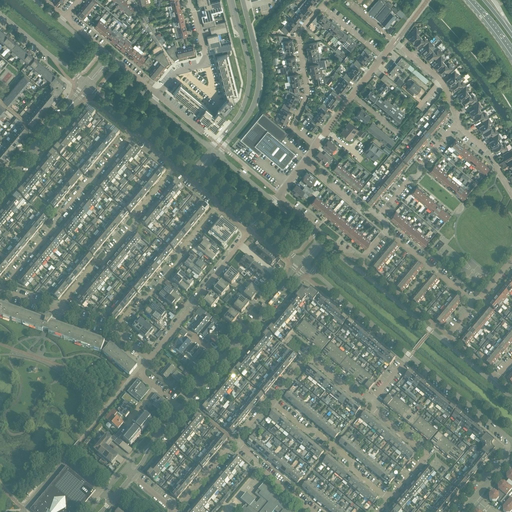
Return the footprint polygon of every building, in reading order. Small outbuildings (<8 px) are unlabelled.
[(120,9),(126,2),(123,0),(120,0),(116,5),(120,9)] [(221,5),(220,0),(210,3),(209,0),(197,0),(199,6),(205,4),(205,6),(204,6),(205,9),(221,5)] [(367,0),(361,7),(367,11),(376,0),(367,0)] [(379,0),(377,0),(368,12),(373,17),(384,4),(379,0)] [(94,7),(87,1),(83,6),(90,11),(94,7)] [(311,10),(308,8),(310,6),(304,1),(302,3),(304,5),(300,9),(307,15),(311,10)] [(125,12),(130,6),(126,2),(120,9),(125,12)] [(170,11),(181,8),(180,3),(171,5),(169,6),(170,11)] [(214,18),(213,13),(223,10),(221,5),(205,9),(206,12),(207,12),(207,14),(202,15),(203,21),(214,18)] [(385,5),(374,17),(379,22),(390,9),(385,5)] [(90,11),(83,6),(80,10),(87,15),(90,11)] [(129,16),(135,9),(130,6),(125,12),(129,16)] [(402,18),(405,14),(400,9),(398,11),(394,7),(392,10),(402,18)] [(174,16),(182,14),(181,8),(170,11),(171,17),(174,16)] [(307,15),(300,9),(297,13),(295,12),(293,14),(298,18),(300,16),(304,19),(307,15)] [(87,15),(80,10),(76,14),(83,20),(87,15)] [(391,11),(381,23),(386,28),(397,15),(391,11)] [(300,24),(296,20),(298,18),(293,14),(291,16),(293,18),(289,22),(296,28),(300,24)] [(318,29),(327,18),(323,15),(317,21),(314,19),(312,21),(318,27),(317,29),(318,29)] [(98,30),(104,23),(106,21),(102,17),(94,26),(98,30)] [(227,26),(226,21),(215,24),(214,18),(203,21),(204,27),(210,26),(211,27),(210,28),(210,31),(227,26)] [(325,29),(331,22),(327,18),(318,29),(318,30),(322,26),(325,29)] [(326,36),(336,24),(332,20),(331,22),(325,29),(329,31),(325,35),(326,36)] [(296,28),(289,22),(286,27),(284,25),(280,30),(285,34),(289,29),(292,33),(296,28)] [(102,33),(108,26),(104,23),(98,30),(102,33)] [(339,29),(341,27),(336,24),(326,36),(327,37),(330,33),(333,36),(339,29)] [(107,37),(112,30),(108,26),(102,33),(107,37)] [(219,40),(218,34),(228,32),(227,26),(210,31),(211,34),(212,33),(213,35),(207,37),(208,43),(219,40)] [(111,40),(118,31),(114,28),(112,30),(107,37),(111,40)] [(413,43),(420,37),(418,34),(420,32),(416,28),(411,32),(413,35),(409,39),(413,43)] [(188,35),(186,29),(175,32),(176,38),(188,35)] [(343,32),(339,29),(333,36),(337,38),(335,40),(333,42),(334,43),(343,32)] [(115,44),(122,35),(118,31),(111,40),(115,44)] [(342,42),(348,36),(343,32),(334,43),(335,44),(338,40),(342,42)] [(2,42),(4,44),(2,47),(4,48),(11,39),(7,35),(2,42)] [(119,47),(127,38),(122,35),(115,44),(119,47)] [(343,50),(352,39),(348,36),(342,42),(345,45),(342,49),(343,50)] [(423,46),(428,42),(424,37),(422,39),(420,37),(413,43),(417,48),(421,44),(423,46)] [(123,51),(129,44),(131,42),(127,38),(119,47),(123,51)] [(293,45),(292,40),(287,40),(287,38),(280,39),(281,42),(283,41),(284,47),(293,45)] [(10,49),(16,42),(11,39),(4,48),(6,49),(8,47),(10,49)] [(350,49),(356,43),(352,39),(343,50),(343,51),(347,47),(350,49)] [(221,45),(220,40),(219,40),(208,43),(210,48),(216,47),(216,49),(215,49),(216,52),(232,48),(231,43),(221,45)] [(12,55),(20,46),(16,42),(10,49),(13,51),(11,53),(12,55)] [(310,48),(306,48),(307,54),(319,52),(317,42),(309,43),(310,48)] [(425,57),(432,50),(430,48),(432,46),(428,42),(423,46),(425,48),(421,52),(425,57)] [(127,54),(133,47),(129,44),(123,51),(127,54)] [(179,59),(175,44),(166,49),(166,50),(169,55),(170,54),(174,61),(178,58),(179,59)] [(184,58),(182,49),(177,50),(175,44),(179,59),(184,58)] [(131,58),(139,49),(135,45),(133,47),(127,54),(131,58)] [(294,51),(293,45),(284,47),(285,53),(283,53),(283,56),(290,55),(289,52),(294,51)] [(18,56),(24,49),(20,46),(12,55),(14,56),(16,54),(18,56)] [(373,57),(369,54),(370,51),(365,47),(363,50),(365,51),(362,56),(369,61),(373,57)] [(21,62),(28,53),(24,49),(18,56),(21,58),(19,60),(21,62)] [(136,61),(143,52),(139,49),(131,58),(136,61)] [(436,59),(440,55),(437,51),(435,53),(432,50),(425,57),(429,61),(434,57),(436,59)] [(140,65),(146,58),(141,54),(143,52),(136,61),(140,65)] [(170,64),(165,57),(166,56),(163,52),(154,57),(166,67),(165,66),(169,64),(170,64)] [(319,52),(307,54),(308,60),(313,59),(314,62),(320,61),(319,52)] [(27,63),(32,57),(32,56),(28,53),(21,62),(22,63),(24,61),(27,63)] [(180,84),(173,92),(214,127),(234,104),(233,103),(235,101),(233,94),(237,93),(227,54),(217,56),(224,82),(227,95),(228,96),(226,98),(227,98),(214,113),(202,103),(180,84)] [(296,62),(295,57),(290,58),(290,55),(283,56),(284,59),(286,58),(287,64),(296,62)] [(437,70),(445,64),(442,61),(444,59),(440,55),(436,59),(438,62),(433,66),(437,70)] [(365,66),(369,61),(362,56),(358,60),(356,59),(355,61),(360,65),(361,63),(365,66)] [(166,67),(154,57),(159,62),(155,66),(162,71),(166,67)] [(33,68),(39,62),(34,58),(27,67),(29,69),(31,66),(33,68)] [(428,80),(401,58),(399,61),(426,83),(428,80)] [(314,65),(309,65),(310,71),(322,69),(326,68),(325,60),(320,61),(314,62),(314,65)] [(358,75),(362,70),(358,67),(360,65),(355,61),(353,63),(355,65),(351,70),(358,75)] [(35,74),(43,65),(39,62),(33,68),(35,70),(34,73),(35,74)] [(297,68),(296,62),(287,64),(288,70),(286,70),(286,73),(293,72),(292,69),(297,68)] [(402,71),(401,70),(404,67),(398,62),(396,64),(394,62),(391,65),(397,71),(400,73),(402,71)] [(448,73),(453,69),(449,64),(447,66),(445,64),(437,70),(441,75),(446,71),(448,73)] [(41,75),(47,69),(43,65),(35,74),(37,75),(39,73),(41,75)] [(390,72),(389,74),(392,77),(397,71),(391,65),(387,69),(390,72)] [(162,71),(155,66),(152,70),(159,76),(162,71)] [(43,81),(51,72),(47,69),(41,75),(44,77),(42,80),(43,81)] [(322,69),(310,71),(311,77),(313,77),(315,85),(325,83),(325,78),(324,73),(322,73),(322,69)] [(159,76),(152,70),(148,74),(155,80),(159,76)] [(355,80),(358,75),(351,70),(348,74),(346,73),(344,75),(349,79),(351,77),(355,80)] [(450,86),(458,80),(456,77),(458,76),(455,71),(449,75),(451,77),(446,81),(450,86)] [(49,82),(55,75),(51,72),(43,81),(45,82),(47,80),(49,82)] [(299,80),(298,74),(293,75),(293,72),(286,73),(287,76),(289,75),(290,81),(299,80)] [(29,83),(31,81),(24,75),(21,79),(29,87),(31,85),(29,83)] [(57,96),(66,85),(55,75),(49,82),(53,85),(53,86),(54,86),(50,90),(57,96)] [(348,89),(351,84),(347,81),(349,79),(344,75),(342,77),(344,79),(341,83),(348,89)] [(384,82),(377,91),(381,93),(380,94),(383,96),(384,95),(391,87),(389,86),(391,84),(395,87),(397,84),(394,82),(389,77),(385,82),(384,82)] [(400,86),(404,81),(399,78),(395,82),(400,86)] [(29,87),(21,79),(17,83),(24,89),(26,87),(28,88),(29,87)] [(300,85),(299,80),(290,81),(291,87),(289,87),(289,90),(298,91),(297,86),(300,85)] [(460,89),(466,85),(462,81),(460,82),(458,80),(450,86),(454,91),(459,87),(460,89)] [(416,93),(421,88),(414,82),(409,87),(408,86),(406,90),(412,95),(415,92),(416,93)] [(24,89),(17,83),(14,88),(23,95),(24,93),(22,91),(24,89)] [(348,89),(341,83),(337,88),(335,86),(333,89),(340,94),(341,91),(344,93),(348,89)] [(461,100),(469,94),(467,92),(469,90),(466,85),(460,89),(462,92),(457,96),(461,100)] [(23,95),(14,88),(10,92),(17,97),(19,95),(21,97),(23,95)] [(57,96),(50,90),(48,93),(46,91),(45,92),(54,100),(57,96)] [(299,97),(296,96),(298,91),(289,90),(288,93),(290,94),(288,98),(297,102),(299,97)] [(336,104),(340,99),(336,96),(337,94),(332,90),(327,97),(336,104)] [(405,115),(385,99),(383,101),(370,90),(364,97),(365,98),(365,99),(367,100),(368,100),(397,124),(405,115)] [(17,97),(10,92),(7,96),(16,103),(17,102),(15,100),(17,97)] [(54,100),(45,92),(43,94),(45,96),(43,98),(50,104),(54,100)] [(471,104),(477,100),(473,95),(471,97),(469,94),(461,100),(465,105),(470,101),(471,104)] [(16,103),(7,96),(3,100),(10,106),(12,103),(14,105),(16,103)] [(336,104),(327,97),(323,101),(323,102),(322,104),(327,108),(328,109),(329,106),(332,109),(336,104)] [(50,104),(43,98),(41,101),(39,99),(38,101),(47,108),(50,104)] [(289,106),(294,108),(297,102),(288,98),(286,104),(283,103),(282,106),(288,109),(289,106)] [(43,112),(47,108),(38,101),(36,102),(39,104),(37,107),(43,112)] [(472,117),(481,112),(479,109),(482,107),(478,102),(473,106),(475,108),(469,112),(472,117)] [(325,118),(329,113),(325,110),(327,108),(322,104),(320,106),(322,108),(318,112),(325,118)] [(282,106),(281,109),(280,108),(278,113),(289,118),(291,113),(287,111),(288,109),(282,106)] [(40,116),(43,112),(37,107),(34,109),(32,107),(31,109),(40,116)] [(450,112),(443,107),(439,111),(446,117),(450,112)] [(92,118),(95,113),(89,108),(85,112),(92,118)] [(36,121),(40,116),(31,109),(29,111),(32,113),(30,115),(36,121)] [(370,117),(361,109),(359,111),(358,111),(357,113),(357,114),(356,115),(365,123),(370,117)] [(446,117),(439,111),(436,115),(443,121),(446,117)] [(92,118),(85,112),(82,116),(88,122),(92,118)] [(322,122),(325,118),(318,112),(315,117),(313,115),(311,118),(316,122),(317,123),(319,120),(322,122)] [(483,121),(488,118),(485,113),(483,114),(481,112),(472,117),(476,122),(481,119),(483,121)] [(256,121),(241,139),(258,154),(262,151),(283,168),(287,163),(292,157),(293,157),(295,153),(282,142),(288,134),(287,133),(263,113),(256,121)] [(287,124),(289,118),(278,113),(276,119),(275,122),(281,125),(282,122),(287,124)] [(33,125),(36,121),(30,115),(28,117),(25,116),(24,117),(33,125)] [(443,121),(436,115),(433,119),(439,125),(443,121)] [(88,122),(82,116),(78,120),(85,126),(88,122)] [(315,132),(318,127),(314,124),(316,122),(311,118),(308,116),(306,119),(307,120),(304,125),(307,127),(308,126),(315,132)] [(482,132),(491,127),(489,124),(491,123),(488,118),(483,121),(484,124),(479,127),(482,132)] [(439,125),(433,119),(429,123),(436,129),(439,125)] [(85,126),(78,120),(75,125),(81,130),(85,126)] [(359,131),(349,122),(344,128),(341,133),(343,134),(342,134),(343,135),(344,135),(350,140),(357,132),(363,137),(367,132),(361,128),(359,131)] [(371,133),(376,127),(372,123),(367,129),(371,133)] [(436,129),(429,123),(426,128),(432,133),(436,129)] [(29,129),(22,124),(20,126),(18,124),(17,126),(25,133),(29,129)] [(81,130),(75,125),(71,129),(78,134),(81,130)] [(25,133),(17,126),(15,128),(17,130),(15,132),(22,138),(25,133)] [(119,134),(113,128),(111,126),(107,131),(109,132),(116,138),(119,134)] [(376,136),(381,130),(376,127),(371,133),(376,136)] [(498,133),(495,128),(493,130),(491,127),(482,132),(485,137),(491,134),(492,137),(498,133)] [(432,133),(426,128),(422,132),(429,138),(432,133)] [(78,134),(71,129),(68,133),(74,138),(78,134)] [(380,140),(386,134),(381,130),(376,136),(380,140)] [(22,138),(15,132),(13,134),(11,133),(10,134),(19,142),(22,138)] [(112,142),(116,138),(109,132),(106,136),(112,142)] [(429,138),(422,132),(419,136),(425,142),(429,138)] [(74,138),(68,133),(64,137),(71,143),(74,138)] [(492,148),(501,142),(499,139),(501,138),(498,133),(492,137),(494,139),(489,143),(492,148)] [(19,142),(10,134),(8,136),(10,138),(8,140),(15,146),(19,142)] [(385,144),(390,138),(386,134),(380,140),(385,144)] [(112,142),(106,136),(102,141),(109,146),(112,142)] [(425,142),(419,136),(415,140),(422,146),(425,142)] [(71,143),(64,137),(61,141),(67,147),(71,143)] [(390,148),(395,142),(390,138),(385,144),(390,148)] [(454,150),(460,143),(455,139),(450,146),(454,150)] [(12,150),(15,146),(8,140),(6,143),(4,141),(3,143),(12,150)] [(332,153),(336,147),(328,140),(323,145),(325,147),(323,149),(329,154),(330,151),(332,153)] [(422,146),(415,140),(412,144),(418,150),(422,146)] [(67,147),(61,141),(57,145),(64,151),(67,147)] [(109,146),(102,141),(99,145),(105,150),(109,146)] [(508,148),(505,144),(502,145),(501,142),(492,148),(495,153),(501,149),(502,152),(508,148)] [(0,145),(0,147),(8,154),(12,150),(3,143),(0,145)] [(373,143),(365,152),(366,153),(369,156),(369,155),(371,157),(373,155),(376,158),(382,150),(373,143)] [(458,153),(464,147),(460,143),(454,150),(458,153)] [(138,150),(132,144),(128,148),(137,156),(141,151),(139,149),(138,150)] [(418,150),(412,144),(408,148),(415,154),(418,150)] [(66,153),(64,151),(57,145),(54,150),(62,157),(66,153)] [(102,155),(105,150),(99,145),(95,149),(102,155)] [(8,154),(0,147),(0,154),(5,158),(8,154)] [(462,157),(468,150),(464,147),(458,153),(462,157)] [(137,156),(128,148),(125,152),(134,160),(137,156)] [(415,154),(408,148),(405,153),(412,158),(415,154)] [(98,159),(102,155),(95,149),(92,153),(98,159)] [(511,158),(511,150),(511,149),(502,154),(505,158),(505,159),(503,161),(505,163),(511,158)] [(466,160),(472,154),(468,150),(462,157),(466,160)] [(59,157),(52,151),(49,155),(56,161),(59,157)] [(333,159),(325,152),(323,155),(319,151),(315,156),(317,158),(316,158),(321,162),(322,162),(323,163),(326,160),(329,163),(333,159)] [(134,160),(125,152),(121,157),(128,162),(132,158),(134,160)] [(98,159),(92,153),(88,157),(95,163),(98,159)] [(412,158),(405,153),(401,157),(408,163),(412,158)] [(471,164),(476,157),(472,154),(466,160),(471,164)] [(56,161),(49,155),(45,160),(52,165),(54,167),(57,162),(56,161)] [(91,167),(95,163),(88,157),(85,161),(91,167)] [(128,162),(121,157),(118,161),(125,166),(128,162)] [(475,167),(480,160),(476,157),(471,164),(475,167)] [(407,164),(400,158),(396,162),(403,168),(407,164)] [(52,165),(45,160),(42,164),(49,169),(52,165)] [(479,171),(485,164),(480,160),(475,167),(479,171)] [(88,171),(91,167),(85,161),(81,165),(88,171)] [(125,166),(118,161),(115,165),(121,170),(125,166)] [(403,168),(396,162),(393,166),(400,172),(403,168)] [(337,174),(342,167),(338,163),(332,170),(337,174)] [(49,169),(42,164),(38,168),(45,173),(49,169)] [(433,175),(439,168),(435,164),(429,171),(433,175)] [(483,174),(489,168),(485,164),(479,171),(483,174)] [(84,175),(88,171),(81,165),(78,170),(84,175)] [(121,170),(115,165),(111,169),(118,175),(121,170)] [(165,172),(159,166),(155,171),(162,176),(165,172)] [(400,172),(393,166),(390,171),(397,176),(400,172)] [(341,177),(346,170),(342,167),(337,174),(341,177)] [(45,173),(38,168),(35,172),(42,178),(45,173)] [(438,178),(443,171),(439,168),(433,175),(438,178)] [(118,175),(111,169),(108,173),(114,179),(118,175)] [(82,176),(76,170),(72,175),(79,180),(82,176)] [(345,180),(351,174),(346,170),(341,177),(345,180)] [(162,176),(155,171),(151,175),(158,180),(162,176)] [(393,181),(397,176),(390,171),(386,175),(393,181)] [(442,182),(447,175),(443,171),(438,178),(442,182)] [(42,178),(35,172),(31,176),(38,182),(42,178)] [(312,184),(317,179),(309,172),(308,173),(307,172),(303,176),(305,178),(300,183),(305,187),(311,192),(313,193),(315,191),(309,186),(312,184)] [(114,179),(108,173),(104,177),(111,183),(114,179)] [(349,184),(355,177),(351,174),(345,180),(349,184)] [(79,180),(72,175),(68,179),(75,184),(79,180)] [(158,180),(151,175),(148,179),(155,185),(158,180)] [(393,181),(386,175),(383,179),(389,185),(393,181)] [(446,185),(452,178),(447,175),(442,182),(446,185)] [(38,182),(31,176),(28,180),(35,186),(38,182)] [(111,183),(104,177),(101,182),(107,187),(111,183)] [(353,187),(359,181),(355,177),(349,184),(353,187)] [(450,188),(456,182),(452,178),(446,185),(450,188)] [(72,189),(75,184),(68,179),(65,183),(72,189)] [(155,185),(148,179),(145,183),(151,189),(155,185)] [(389,185),(383,179),(379,183),(386,189),(389,185)] [(35,186),(28,180),(25,185),(31,190),(35,186)] [(72,189),(65,183),(63,181),(60,186),(68,193),(72,189)] [(183,187),(176,181),(173,185),(179,191),(183,187)] [(358,191),(363,184),(359,181),(353,187),(358,191)] [(107,187),(101,182),(97,186),(104,192),(107,187)] [(454,192),(460,185),(456,182),(450,188),(454,192)] [(151,189),(145,183),(141,187),(148,193),(151,189)] [(386,189),(379,183),(376,187),(383,193),(386,189)] [(31,190),(25,185),(21,189),(28,194),(31,190)] [(176,195),(179,191),(173,185),(169,190),(176,195)] [(307,197),(311,192),(305,187),(302,190),(296,185),(291,191),(299,197),(302,194),(307,197)] [(458,195),(464,189),(460,185),(454,192),(458,195)] [(68,193),(60,186),(62,187),(58,191),(65,197),(68,193)] [(144,197),(148,193),(141,187),(138,191),(144,197)] [(383,193),(376,187),(372,191),(379,197),(383,193)] [(415,197),(420,190),(416,187),(410,193),(415,197)] [(103,194),(97,188),(93,192),(100,198),(103,194)] [(28,194),(21,189),(17,193),(24,199),(28,194)] [(463,199),(468,192),(464,189),(458,195),(463,199)] [(172,199),(176,195),(169,190),(166,194),(172,199)] [(419,200),(425,194),(420,190),(415,197),(419,200)] [(65,197),(58,191),(55,195),(61,201),(65,197)] [(144,197),(138,191),(134,196),(141,201),(144,197)] [(379,197),(372,191),(369,195),(376,201),(379,197)] [(100,198),(93,192),(90,197),(96,202),(100,198)] [(23,200),(16,194),(13,199),(19,204),(23,200)] [(61,201),(55,195),(53,194),(49,198),(51,200),(58,205),(61,201)] [(172,199),(166,194),(162,198),(169,203),(172,199)] [(423,204),(429,197),(425,194),(419,200),(423,204)] [(376,201),(369,195),(365,200),(372,206),(376,201)] [(141,201),(134,196),(131,200),(137,205),(141,201)] [(315,206),(321,199),(316,196),(311,203),(315,206)] [(96,202),(90,197),(86,201),(93,206),(96,202)] [(427,207),(433,201),(429,197),(423,204),(427,207)] [(169,203),(162,198),(159,202),(165,208),(169,203)] [(19,204),(13,199),(9,203),(16,208),(19,204)] [(319,210),(325,203),(321,199),(315,206),(319,210)] [(58,205),(51,200),(47,204),(54,210),(58,205)] [(137,205),(131,200),(127,204),(134,209),(137,205)] [(209,208),(202,203),(203,202),(200,200),(196,205),(198,207),(205,213),(209,208)] [(89,210),(93,206),(86,201),(83,205),(89,210)] [(431,211),(437,204),(433,201),(427,207),(431,211)] [(162,212),(165,208),(159,202),(155,206),(162,212)] [(16,208),(9,203),(6,207),(12,213),(16,208)] [(323,213),(329,206),(325,203),(319,210),(323,213)] [(134,209),(127,204),(124,208),(130,214),(134,209)] [(435,214),(441,207),(437,204),(431,211),(435,214)] [(86,215),(89,210),(83,205),(79,209),(86,215)] [(162,212),(155,206),(152,210),(159,216),(162,212)] [(327,217),(333,210),(329,206),(323,213),(327,217)] [(12,213),(6,207),(2,211),(9,217),(12,213)] [(205,213),(198,207),(195,211),(202,217),(205,213)] [(440,218),(445,211),(441,207),(435,214),(440,218)] [(86,215),(79,209),(76,213),(83,219),(86,215)] [(125,219),(128,214),(121,209),(118,213),(125,219)] [(155,220),(159,216),(152,210),(148,214),(155,220)] [(331,220),(337,213),(333,210),(327,217),(331,220)] [(9,217),(2,211),(0,213),(0,216),(6,221),(9,217)] [(198,221),(202,217),(195,211),(191,215),(198,221)] [(394,222),(400,215),(396,211),(390,218),(394,222)] [(444,221),(450,215),(445,211),(440,218),(444,221)] [(83,219),(76,213),(72,217),(79,223),(83,219)] [(125,219),(118,213),(114,217),(121,223),(125,219)] [(336,223),(341,217),(337,213),(331,220),(336,223)] [(43,224),(47,220),(40,214),(37,219),(43,224)] [(152,224),(155,220),(148,214),(145,219),(152,224)] [(195,225),(198,221),(191,215),(188,219),(195,225)] [(398,225),(404,218),(400,215),(394,222),(398,225)] [(43,224),(37,219),(35,217),(31,221),(33,223),(40,229),(43,224)] [(81,225),(79,223),(72,217),(69,221),(78,229),(81,225)] [(121,223),(114,217),(111,221),(118,227),(121,223)] [(340,227),(345,220),(341,217),(336,223),(340,227)] [(402,229),(408,222),(404,218),(398,225),(402,229)] [(148,229),(152,224),(145,219),(141,223),(148,229)] [(191,229),(195,225),(188,219),(185,223),(191,229)] [(210,233),(208,235),(210,237),(211,237),(222,246),(221,247),(224,249),(226,246),(225,245),(235,234),(235,235),(237,232),(235,230),(234,231),(223,222),(224,221),(221,219),(219,221),(220,222),(211,233),(210,233)] [(344,231),(350,224),(345,220),(340,227),(344,231)] [(78,229),(69,221),(65,226),(72,231),(74,233),(78,229)] [(118,227),(111,221),(107,226),(114,231),(118,227)] [(407,232),(412,225),(408,222),(402,229),(407,232)] [(40,229),(33,223),(30,227),(37,233),(40,229)] [(188,233),(191,229),(185,223),(181,228),(188,233)] [(348,234),(354,227),(350,224),(344,231),(348,234)] [(411,235),(416,229),(412,225),(407,232),(411,235)] [(72,231),(65,226),(62,230),(68,236),(72,231)] [(114,231),(107,226),(104,230),(111,235),(114,231)] [(33,237),(37,233),(30,227),(26,231),(33,237)] [(352,237),(358,231),(354,227),(348,234),(352,237)] [(184,238),(188,233),(181,228),(177,232),(184,238)] [(415,239),(421,232),(416,229),(411,235),(415,239)] [(111,235),(104,230),(101,234),(107,239),(111,235)] [(33,237),(26,231),(23,235),(30,241),(33,237)] [(66,236),(60,231),(56,235),(63,241),(66,236)] [(356,241),(362,234),(358,231),(352,237),(356,241)] [(181,242),(184,238),(177,232),(174,236),(181,242)] [(419,242),(425,236),(421,232),(415,239),(419,242)] [(141,239),(134,233),(131,238),(137,243),(141,239)] [(107,239),(101,234),(97,238),(104,244),(107,239)] [(361,244),(366,238),(362,234),(356,241),(361,244)] [(30,241),(23,235),(19,240),(26,245),(30,241)] [(63,241),(56,235),(53,239),(59,245),(63,241)] [(177,246),(181,242),(174,236),(171,240),(177,246)] [(423,246),(429,239),(425,236),(419,242),(423,246)] [(100,248),(104,244),(97,238),(94,242),(100,248)] [(137,243),(131,238),(127,242),(134,247),(137,243)] [(365,248),(371,241),(366,238),(361,244),(365,248)] [(59,245),(53,239),(49,243),(56,249),(59,245)] [(23,249),(26,245),(19,240),(16,244),(23,249)] [(174,250),(177,246),(171,240),(167,244),(174,250)] [(212,247),(204,241),(201,245),(208,251),(212,247)] [(97,252),(100,248),(94,242),(90,246),(97,252)] [(134,247),(127,242),(124,246),(130,252),(134,247)] [(399,248),(392,242),(389,246),(395,252),(399,248)] [(56,249),(49,243),(46,247),(52,253),(56,249)] [(19,254),(23,249),(16,244),(12,248),(19,254)] [(173,251),(164,244),(160,249),(169,256),(173,251)] [(208,251),(201,245),(197,250),(203,254),(200,258),(202,259),(204,256),(205,256),(208,251)] [(97,252),(90,246),(87,251),(93,256),(97,252)] [(130,252),(124,246),(120,250),(127,256),(130,252)] [(253,252),(262,259),(268,251),(265,249),(264,251),(258,246),(253,251),(253,252)] [(395,252),(389,246),(385,250),(392,256),(395,252)] [(52,253),(46,247),(42,252),(49,257),(52,253)] [(219,253),(212,247),(208,251),(215,257),(219,253)] [(16,258),(19,254),(12,248),(9,252),(16,258)] [(169,256),(160,249),(157,253),(165,260),(169,256)] [(123,260),(127,256),(120,250),(117,254),(123,260)] [(392,256),(385,250),(382,255),(388,260),(392,256)] [(212,262),(215,257),(208,251),(205,256),(212,262)] [(271,254),(268,251),(262,259),(270,266),(271,266),(276,260),(275,260),(270,255),(271,254)] [(12,262),(16,258),(9,252),(5,256),(12,262)] [(45,261),(49,257),(42,252),(39,256),(45,261)] [(93,258),(86,253),(83,257),(89,263),(93,258)] [(165,260),(157,253),(153,257),(162,264),(165,260)] [(123,260),(117,254),(113,258),(120,264),(123,260)] [(248,270),(254,262),(246,255),(240,263),(248,270)] [(388,260),(382,255),(378,259),(385,264),(388,260)] [(12,262),(5,256),(2,260),(9,266),(12,262)] [(45,261),(39,256),(35,260),(42,266),(45,261)] [(202,259),(200,258),(197,261),(192,256),(188,261),(195,267),(202,259)] [(86,267),(89,263),(83,257),(79,261),(86,267)] [(159,268),(162,264),(153,257),(149,261),(159,268)] [(116,268),(120,264),(113,258),(110,263),(116,268)] [(206,268),(201,264),(203,260),(202,259),(195,267),(203,273),(206,268)] [(385,264),(378,259),(375,263),(382,269),(385,264)] [(0,265),(5,270),(9,266),(2,260),(0,262),(0,265)] [(42,266),(35,260),(32,264),(38,270),(42,266)] [(83,271),(86,267),(79,261),(76,265),(83,271)] [(159,268),(149,261),(146,265),(148,267),(155,272),(159,268)] [(195,267),(188,261),(184,265),(192,271),(195,267)] [(254,275),(260,267),(254,262),(248,270),(254,275)] [(423,268),(416,262),(413,266),(419,272),(423,268)] [(113,273),(116,268),(110,263),(106,267),(113,273)] [(382,269),(375,263),(371,267),(378,273),(382,269)] [(35,274),(38,270),(32,264),(28,268),(35,274)] [(79,275),(83,271),(76,265),(72,270),(79,275)] [(419,272),(413,266),(409,270),(416,276),(419,272)] [(155,272),(148,267),(145,271),(152,277),(155,272)] [(203,273),(195,267),(192,271),(199,277),(203,273)] [(260,280),(266,272),(260,267),(254,275),(260,280)] [(31,278),(35,274),(28,268),(25,273),(31,278)] [(111,273),(104,268),(100,272),(107,278),(111,273)] [(239,276),(231,269),(229,271),(230,272),(228,274),(235,280),(236,280),(238,278),(237,277),(239,276)] [(76,279),(79,275),(72,270),(69,274),(76,279)] [(416,276),(409,270),(406,275),(412,280),(416,276)] [(152,277),(145,271),(141,275),(148,281),(152,277)] [(104,282),(107,278),(100,272),(97,276),(104,282)] [(186,278),(179,272),(175,276),(183,282),(186,278)] [(273,277),(266,272),(260,280),(266,285),(273,277)] [(28,282),(31,278),(25,273),(21,277),(28,282)] [(72,284),(76,279),(69,274),(65,278),(72,284)] [(235,280),(228,274),(226,277),(226,276),(224,278),(231,285),(233,283),(235,281),(235,280)] [(145,285),(148,281),(141,275),(138,279),(145,285)] [(412,280),(406,275),(402,279),(409,284),(412,280)] [(435,285),(439,281),(432,275),(428,279),(435,285)] [(100,286),(104,282),(97,276),(93,280),(100,286)] [(183,282),(175,276),(172,280),(179,286),(183,282)] [(24,287),(28,282),(21,277),(18,281),(24,287)] [(69,288),(72,284),(65,278),(62,282),(69,288)] [(193,284),(191,282),(186,278),(183,282),(190,288),(193,284)] [(141,289),(145,285),(138,279),(134,283),(141,289)] [(409,284),(402,279),(399,283),(405,288),(409,284)] [(432,289),(435,285),(428,279),(425,283),(432,289)] [(100,286),(93,280),(90,284),(97,290),(100,286)] [(229,288),(221,281),(219,283),(220,284),(218,286),(225,292),(226,292),(228,290),(227,290),(229,288)] [(65,292),(69,288),(62,282),(58,286),(65,292)] [(190,288),(183,282),(179,286),(186,292),(190,288)] [(141,289),(134,283),(131,288),(138,293),(141,289)] [(405,288),(399,283),(395,287),(402,293),(405,288)] [(428,293),(432,289),(425,283),(421,288),(428,293)] [(93,294),(97,290),(90,284),(86,289),(93,294)] [(511,291),(511,289),(506,285),(503,289),(509,295),(511,291)] [(62,296),(65,292),(58,286),(55,290),(62,296)] [(225,292),(218,286),(216,289),(215,288),(214,290),(221,297),(223,295),(225,293),(225,292)] [(259,292),(251,286),(250,288),(249,287),(248,290),(247,290),(254,296),(256,294),(257,294),(259,292)] [(170,297),(176,290),(174,289),(172,292),(166,287),(162,291),(170,297)] [(318,295),(314,291),(310,288),(308,291),(305,291),(302,289),(295,297),(302,303),(306,298),(308,298),(312,302),(318,295)] [(425,297),(428,293),(421,288),(418,292),(425,297)] [(90,298),(93,294),(86,289),(83,293),(90,298)] [(133,299),(136,295),(130,289),(126,293),(133,299)] [(509,295),(503,289),(499,293),(506,299),(509,295)] [(58,300),(62,296),(55,290),(51,295),(58,300)] [(181,299),(175,294),(177,291),(176,290),(170,297),(177,303),(181,299)] [(254,296),(247,290),(247,291),(245,293),(244,295),(251,301),(253,299),(252,299),(254,296)] [(170,297),(162,291),(159,296),(166,302),(170,297)] [(421,302),(425,297),(418,292),(414,296),(421,302)] [(90,298),(83,293),(80,297),(86,302),(90,298)] [(129,303),(133,299),(126,293),(123,298),(129,303)] [(219,300),(211,293),(209,295),(210,296),(208,299),(215,304),(216,304),(218,302),(217,302),(219,300)] [(506,299),(499,293),(496,298),(502,303),(506,299)] [(317,305),(322,298),(318,295),(312,302),(317,305)] [(462,301),(456,295),(452,299),(459,305),(462,301)] [(417,306),(421,302),(414,296),(411,300),(417,306)] [(86,302),(80,297),(76,301),(83,307),(86,302)] [(177,303),(170,297),(166,302),(173,308),(177,303)] [(299,307),(302,303),(295,297),(292,301),(299,307)] [(129,303),(123,298),(119,302),(126,307),(129,303)] [(249,304),(241,298),(240,300),(239,299),(237,302),(238,302),(237,303),(244,308),(246,306),(247,307),(249,304)] [(321,309),(327,302),(322,298),(317,305),(321,309)] [(502,303),(496,298),(492,302),(499,307),(502,303)] [(215,304),(208,299),(206,301),(205,300),(204,302),(211,309),(213,307),(215,305),(215,304)] [(455,309),(459,305),(452,299),(448,304),(455,309)] [(295,311),(299,307),(292,301),(288,305),(295,311)] [(126,307),(119,302),(116,306),(122,312),(126,307)] [(325,312),(331,305),(327,302),(321,309),(325,312)] [(499,307),(492,302),(489,306),(495,312),(499,307)] [(244,308),(237,303),(236,303),(235,305),(234,307),(241,313),(243,311),(242,311),(244,308)] [(159,310),(152,304),(148,308),(156,314),(159,310)] [(455,309),(448,304),(445,307),(452,313),(455,309)] [(104,343),(52,324),(50,323),(52,322),(51,321),(51,320),(51,319),(47,317),(46,320),(46,322),(0,305),(0,316),(7,319),(8,318),(13,320),(12,321),(20,324),(21,322),(26,324),(25,326),(42,332),(43,330),(45,330),(45,329),(49,332),(48,334),(62,339),(62,337),(65,338),(64,340),(72,343),(73,341),(78,343),(77,344),(85,347),(86,346),(91,347),(90,349),(101,353),(104,343)] [(295,311),(288,305),(285,309),(292,315),(295,311)] [(329,316),(335,309),(331,305),(325,312),(329,316)] [(122,312),(116,306),(112,310),(119,316),(122,312)] [(452,313),(445,307),(441,312),(448,318),(452,313)] [(494,313),(488,307),(484,312),(491,318),(494,313)] [(156,314),(148,308),(145,312),(152,318),(156,314)] [(292,315),(285,309),(281,314),(288,319),(292,315)] [(333,319),(339,312),(335,309),(329,316),(333,319)] [(119,316),(112,310),(109,314),(115,320),(119,316)] [(167,316),(159,310),(156,314),(163,320),(167,316)] [(239,317),(231,310),(230,312),(229,312),(227,314),(228,314),(227,315),(234,320),(236,318),(237,319),(239,317)] [(337,322),(343,316),(339,312),(333,319),(337,322)] [(448,318),(441,312),(438,316),(445,322),(448,318)] [(491,318),(484,312),(480,316),(487,322),(491,318)] [(163,320),(156,314),(152,318),(159,324),(163,320)] [(288,319),(281,314),(278,318),(285,323),(288,319)] [(234,320),(227,315),(226,315),(225,317),(224,319),(231,325),(233,323),(232,323),(234,320)] [(342,326),(347,319),(343,316),(337,322),(342,326)] [(445,322),(438,316),(435,320),(441,326),(445,322)] [(487,322),(480,316),(477,320),(484,326),(487,322)] [(210,321),(205,317),(194,329),(199,334),(210,321)] [(285,323),(278,318),(274,322),(281,328),(285,323)] [(146,325),(149,322),(147,320),(145,322),(146,322),(145,324),(139,319),(136,323),(143,329),(147,325),(146,325)] [(300,333),(308,324),(304,320),(296,330),(300,333)] [(484,326),(477,320),(473,324),(480,330),(484,326)] [(347,331),(353,324),(349,321),(342,329),(346,333),(347,331)] [(217,326),(212,322),(201,335),(206,339),(217,326)] [(222,330),(224,328),(220,324),(217,322),(215,324),(218,326),(217,328),(219,329),(215,334),(217,336),(219,334),(221,331),(222,330)] [(281,328),(274,322),(271,326),(278,332),(281,328)] [(143,329),(136,323),(132,328),(139,334),(143,329)] [(304,337),(312,327),(308,324),(300,333),(304,337)] [(351,336),(352,335),(357,328),(353,324),(347,331),(349,333),(349,335),(351,336)] [(480,330),(473,324),(470,328),(477,334),(480,330)] [(154,331),(147,325),(143,329),(150,335),(154,331)] [(278,332),(271,326),(267,330),(274,336),(278,332)] [(308,340),(317,331),(312,327),(304,337),(308,340)] [(219,334),(225,339),(227,337),(227,336),(230,333),(224,328),(219,334)] [(356,338),(362,331),(357,328),(352,335),(356,338)] [(477,334),(470,328),(467,333),(473,338),(477,334)] [(150,335),(143,329),(139,334),(146,340),(150,335)] [(313,344),(321,334),(317,331),(308,340),(313,344)] [(360,341),(366,335),(362,331),(356,338),(360,341)] [(273,338),(266,332),(263,336),(269,342),(273,338)] [(473,338),(467,333),(463,337),(470,342),(473,338)] [(317,347),(325,338),(321,334),(313,344),(317,347)] [(364,345),(370,338),(366,335),(360,341),(364,345)] [(269,342),(263,336),(259,340),(266,346),(269,342)] [(470,342),(463,337),(459,341),(466,347),(470,342)] [(508,346),(511,342),(505,337),(501,341),(508,346)] [(321,351),(329,341),(325,338),(317,347),(321,351)] [(368,348),(374,342),(370,338),(364,345),(368,348)] [(193,344),(188,340),(177,353),(182,357),(193,344)] [(263,350),(266,346),(259,340),(256,344),(263,350)] [(505,351),(508,346),(501,341),(498,345),(505,351)] [(327,356),(335,346),(331,342),(322,352),(327,356)] [(372,352),(378,345),(374,342),(368,348),(366,351),(370,354),(372,352)] [(137,366),(110,344),(102,353),(111,360),(112,359),(116,363),(115,364),(122,369),(123,368),(127,371),(126,373),(129,376),(137,366)] [(263,350),(256,344),(252,349),(259,354),(263,350)] [(376,355),(382,348),(378,345),(372,352),(376,355)] [(501,355),(505,351),(498,345),(495,349),(501,355)] [(199,350),(194,346),(184,358),(189,363),(199,350)] [(331,359),(339,349),(335,346),(327,356),(331,359)] [(381,359),(386,352),(382,348),(376,355),(381,359)] [(259,354),(252,349),(249,353),(256,358),(259,354)] [(335,363),(343,353),(339,349),(331,359),(335,363)] [(498,359),(501,355),(495,349),(491,353),(498,359)] [(206,355),(201,351),(190,364),(195,368),(206,355)] [(292,361),(296,357),(289,351),(286,356),(292,361)] [(383,365),(385,362),(391,355),(386,352),(381,359),(379,361),(383,365)] [(256,358),(249,353),(245,357),(252,363),(256,358)] [(339,366),(347,356),(343,353),(335,363),(339,366)] [(494,363),(498,359),(491,353),(488,357),(494,363)] [(389,366),(395,359),(391,355),(385,362),(389,366)] [(289,365),(292,361),(286,356),(282,359),(281,358),(289,365)] [(343,369),(351,360),(347,356),(339,366),(343,369)] [(252,363),(245,357),(242,361),(249,367),(252,363)] [(491,367),(494,363),(488,357),(484,362),(491,367)] [(285,370),(289,365),(281,358),(277,363),(285,370)] [(348,373),(356,363),(351,360),(343,369),(348,373)] [(245,371),(249,367),(242,361),(238,365),(245,371)] [(282,374),(285,370),(277,363),(278,364),(275,368),(282,374)] [(352,376),(360,367),(356,363),(348,373),(352,376)] [(172,372),(174,369),(168,364),(160,374),(166,379),(170,374),(173,376),(172,377),(179,383),(184,377),(176,371),(174,374),(172,372)] [(245,371),(238,365),(235,369),(242,375),(245,371)] [(309,377),(315,370),(310,366),(305,373),(309,377)] [(356,380),(364,370),(360,367),(352,376),(356,380)] [(282,374),(275,368),(272,372),(279,378),(282,374)] [(313,380),(319,373),(315,370),(309,377),(313,380)] [(360,383),(368,374),(364,370),(356,380),(360,383)] [(240,377),(234,371),(230,375),(237,381),(240,377)] [(408,381),(413,375),(409,371),(403,378),(408,381)] [(275,382),(279,378),(272,372),(268,376),(275,382)] [(317,384),(323,377),(319,373),(313,380),(317,384)] [(364,387),(370,380),(373,377),(368,374),(360,383),(364,387)] [(237,381),(230,375),(226,379),(233,385),(237,381)] [(412,385),(418,378),(413,375),(408,381),(412,385)] [(272,386),(275,382),(268,376),(265,380),(272,386)] [(321,387),(327,380),(323,377),(317,384),(321,387)] [(416,388),(422,381),(418,378),(412,385),(416,388)] [(233,385),(226,379),(223,384),(230,389),(233,385)] [(145,394),(146,392),(147,392),(148,392),(146,390),(146,389),(144,387),(144,388),(142,386),(142,385),(140,384),(141,383),(137,380),(127,393),(139,403),(142,399),(143,397),(145,394),(145,395),(145,394)] [(268,390),(272,386),(265,380),(262,384),(268,390)] [(326,391),(331,384),(327,380),(321,387),(326,391)] [(369,391),(374,384),(370,380),(364,387),(369,391)] [(420,392),(426,385),(422,381),(416,388),(420,392)] [(230,389),(223,384),(220,388),(226,393),(230,389)] [(265,395),(268,390),(262,384),(258,389),(265,395)] [(330,394),(335,387),(331,384),(326,391),(330,394)] [(424,395),(430,388),(426,385),(420,392),(424,395)] [(334,398),(340,391),(335,387),(330,394),(334,398)] [(226,393),(220,388),(216,392),(223,398),(226,393)] [(428,399),(434,392),(430,388),(424,395),(428,399)] [(263,396),(257,390),(253,395),(260,400),(263,396)] [(288,401),(294,395),(290,391),(284,398),(288,401)] [(338,401),(344,394),(340,391),(334,398),(338,401)] [(219,402),(223,398),(216,392),(213,396),(219,402)] [(433,402),(438,395),(434,392),(428,399),(433,402)] [(133,409),(137,404),(126,394),(122,399),(125,402),(118,411),(123,415),(123,416),(125,418),(131,412),(130,411),(132,408),(133,409)] [(158,411),(165,403),(160,399),(160,398),(155,394),(151,399),(155,403),(152,406),(158,411)] [(342,405),(348,398),(344,394),(338,401),(342,405)] [(260,400),(253,395),(250,399),(256,404),(260,400)] [(294,395),(288,401),(293,405),(298,398),(294,395)] [(437,406),(442,399),(438,395),(433,402),(437,406)] [(219,402),(213,396),(209,400),(216,406),(219,402)] [(387,406),(393,399),(388,396),(383,402),(387,406)] [(391,409),(399,400),(395,396),(393,399),(387,406),(391,409)] [(297,408),(302,402),(298,398),(293,405),(297,408)] [(346,408),(352,401),(348,398),(342,405),(346,408)] [(256,404),(250,399),(246,403),(253,409),(256,404)] [(441,409),(447,402),(442,399),(437,406),(435,408),(439,411),(441,409)] [(216,406),(209,400),(206,404),(213,410),(216,406)] [(395,413),(403,403),(399,400),(391,409),(395,413)] [(351,412),(356,405),(352,401),(346,408),(351,412)] [(301,412),(307,405),(302,402),(297,408),(301,412)] [(445,413),(451,406),(447,402),(441,409),(445,413)] [(253,409),(246,403),(243,407),(249,413),(253,409)] [(399,416),(408,407),(403,403),(395,413),(399,416)] [(214,412),(212,410),(213,410),(206,404),(202,409),(201,408),(200,409),(210,417),(214,412)] [(305,415),(311,409),(307,405),(301,412),(305,415)] [(355,415),(361,408),(356,405),(351,412),(355,415)] [(448,418),(455,409),(451,406),(445,413),(444,415),(448,418)] [(249,413),(243,407),(239,411),(246,417),(249,413)] [(404,420),(412,410),(408,407),(399,416),(404,420)] [(309,419),(315,412),(311,409),(305,415),(309,419)] [(123,423),(119,420),(122,417),(113,410),(105,419),(110,423),(109,424),(108,424),(106,426),(106,427),(108,428),(109,428),(111,426),(110,425),(111,424),(118,430),(123,423)] [(408,423),(416,414),(412,410),(404,420),(408,423)] [(246,417),(239,411),(236,415),(243,421),(246,417)] [(272,421),(278,414),(273,411),(268,418),(272,421)] [(455,421),(461,414),(457,411),(451,417),(455,421)] [(313,422),(319,416),(315,412),(309,419),(313,422)] [(363,422),(369,416),(365,412),(359,419),(363,422)] [(142,432),(152,420),(144,414),(135,426),(136,427),(138,429),(141,431),(142,432)] [(204,420),(197,414),(194,419),(200,424),(204,420)] [(276,425),(282,418),(278,414),(272,421),(276,425)] [(412,427),(420,417),(416,414),(408,423),(412,427)] [(458,426),(465,418),(461,414),(455,421),(454,423),(458,426)] [(239,425),(243,421),(236,415),(232,419),(239,425)] [(318,426),(323,419),(319,416),(313,422),(318,426)] [(368,426),(373,419),(369,416),(363,422),(368,426)] [(416,430),(424,421),(420,417),(412,427),(416,430)] [(280,428),(286,421),(282,418),(276,425),(280,428)] [(463,428),(469,421),(465,418),(458,426),(459,425),(463,428)] [(200,424),(194,419),(190,423),(197,429),(200,424)] [(239,425),(232,419),(229,424),(236,429),(239,425)] [(322,429),(327,422),(323,419),(318,426),(322,429)] [(372,429),(377,423),(373,419),(368,426),(372,429)] [(284,432),(290,425),(286,421),(280,428),(284,432)] [(420,434),(428,424),(424,421),(416,430),(420,434)] [(468,431),(473,425),(469,421),(463,428),(468,431)] [(326,433),(332,426),(327,422),(322,429),(326,433)] [(197,429),(190,423),(187,427),(194,433),(197,429)] [(376,433),(382,426),(377,423),(372,429),(376,433)] [(236,429),(229,424),(225,428),(232,434),(236,429)] [(425,437),(433,428),(428,424),(420,434),(425,437)] [(289,435),(294,428),(290,425),(284,432),(289,435)] [(470,437),(477,428),(473,425),(468,431),(472,435),(470,437)] [(330,436),(336,429),(332,426),(326,433),(330,436)] [(380,436),(386,429),(382,426),(376,433),(380,436)] [(130,446),(141,433),(140,433),(137,430),(134,428),(133,427),(123,440),(130,446)] [(194,433),(187,427),(183,431),(190,437),(194,433)] [(293,439),(298,432),(294,428),(289,435),(293,439)] [(429,441),(437,431),(433,428),(425,437),(429,441)] [(476,438),(482,431),(477,428),(470,437),(474,441),(476,438)] [(334,440),(340,433),(336,429),(330,436),(334,440)] [(384,440),(390,433),(386,429),(380,436),(384,440)] [(190,437),(183,431),(180,435),(187,441),(190,437)] [(480,442),(486,435),(482,431),(476,438),(480,442)] [(297,442),(303,435),(298,432),(293,439),(297,442)] [(435,446),(443,436),(438,432),(430,442),(435,446)] [(388,443),(394,436),(390,433),(384,440),(388,443)] [(224,444),(227,439),(220,434),(217,438),(224,444)] [(115,443),(118,439),(114,435),(111,439),(107,435),(105,437),(104,436),(99,441),(105,446),(108,443),(110,444),(112,441),(115,443)] [(187,441),(180,435),(176,439),(183,445),(187,441)] [(251,446),(257,439),(253,435),(247,442),(251,446)] [(301,446),(307,439),(303,435),(297,442),(301,446)] [(495,450),(492,448),(491,444),(494,442),(486,435),(480,442),(484,445),(485,448),(481,452),(488,458),(495,450)] [(393,447),(398,440),(394,436),(388,443),(393,447)] [(439,449),(447,439),(443,436),(435,446),(439,449)] [(343,447),(349,440),(344,437),(339,443),(343,447)] [(224,444),(217,438),(213,442),(220,448),(224,444)] [(183,445),(176,439),(173,444),(179,449),(183,445)] [(255,449),(261,442),(257,439),(251,446),(255,449)] [(305,449),(311,442),(307,439),(301,446),(305,449)] [(443,453),(451,443),(447,439),(439,449),(443,453)] [(347,451),(353,444),(349,440),(343,447),(347,451)] [(397,450),(402,443),(398,440),(393,447),(397,450)] [(107,447),(108,447),(110,444),(108,443),(105,446),(99,441),(99,442),(95,447),(96,448),(94,450),(98,453),(99,454),(102,449),(103,450),(107,446),(107,447)] [(217,452),(220,448),(213,442),(210,446),(217,452)] [(260,453),(265,446),(261,442),(255,449),(260,453)] [(309,452),(315,446),(311,442),(305,449),(309,452)] [(401,454),(407,447),(402,443),(397,450),(401,454)] [(447,456),(455,446),(451,443),(443,453),(447,456)] [(351,454),(357,447),(353,444),(347,451),(351,454)] [(178,451),(171,445),(168,450),(175,455),(178,451)] [(110,450),(108,449),(109,448),(108,447),(107,447),(107,446),(103,450),(102,449),(99,454),(98,453),(97,455),(102,458),(101,458),(102,459),(106,453),(108,454),(110,450)] [(213,456),(217,452),(210,446),(206,451),(213,456)] [(264,456),(270,449),(265,446),(260,453),(264,456)] [(314,456),(319,449),(315,446),(309,452),(314,456)] [(451,459),(459,450),(455,446),(447,456),(451,459)] [(355,457),(361,451),(357,447),(351,454),(355,457)] [(405,457),(411,450),(407,447),(401,454),(405,457)] [(114,454),(112,452),(113,451),(111,449),(110,450),(108,454),(106,453),(102,459),(106,462),(107,461),(111,456),(112,457),(114,454)] [(268,460),(274,453),(270,449),(264,456),(268,460)] [(318,460),(324,453),(319,449),(314,456),(318,460)] [(171,459),(175,455),(168,450),(164,454),(171,459)] [(409,461),(415,454),(411,450),(405,457),(409,461)] [(456,463),(464,453),(459,450),(451,459),(456,463)] [(210,460),(213,456),(206,451),(203,455),(210,460)] [(359,461),(365,454),(361,451),(355,457),(359,461)] [(484,462),(488,458),(481,452),(478,456),(484,462)] [(124,460),(121,457),(120,458),(118,457),(118,456),(115,453),(114,454),(112,457),(111,456),(107,461),(111,464),(112,464),(113,465),(116,461),(120,464),(124,460)] [(272,463),(278,456),(274,453),(268,460),(272,463)] [(171,459),(164,454),(161,458),(168,464),(171,459)] [(364,464),(369,458),(365,454),(359,461),(364,464)] [(478,456),(475,454),(472,459),(474,461),(481,466),(484,462),(478,456)] [(210,460),(203,455),(199,459),(206,464),(210,460)] [(276,467),(283,458),(279,455),(278,456),(272,463),(276,467)] [(242,462),(235,456),(232,461),(238,466),(242,462)] [(327,467),(332,460),(328,456),(322,463),(327,467)] [(168,464),(161,458),(158,462),(164,468),(168,464)] [(281,470),(286,463),(288,462),(283,458),(276,467),(281,470)] [(368,468),(373,461),(369,458),(364,464),(368,468)] [(206,464),(199,459),(196,463),(203,469),(206,464)] [(331,470),(336,463),(332,460),(327,467),(331,470)] [(238,466),(232,461),(228,465),(235,470),(238,466)] [(372,471),(378,465),(373,461),(368,468),(372,471)] [(477,470),(481,466),(474,461),(471,465),(477,470)] [(164,468),(158,462),(154,466),(161,472),(164,468)] [(285,474),(290,467),(286,463),(281,470),(285,474)] [(335,474),(341,467),(336,463),(331,470),(335,474)] [(198,475),(201,470),(195,464),(191,469),(198,475)] [(235,470),(228,465),(225,469),(232,475),(235,470)] [(376,475),(382,468),(378,465),(372,471),(376,475)] [(474,474),(477,470),(471,465),(467,469),(474,474)] [(161,472),(154,466),(151,470),(157,476),(161,472)] [(434,472),(429,468),(427,466),(423,470),(430,476),(434,472)] [(77,511),(95,491),(66,467),(39,500),(30,510),(31,511),(77,511)] [(289,477),(294,470),(290,467),(285,474),(289,477)] [(339,477),(345,470),(341,467),(335,474),(339,477)] [(470,479),(474,474),(467,469),(465,467),(462,471),(466,475),(470,479)] [(380,478),(386,471),(382,468),(376,475),(380,478)] [(194,479),(198,475),(191,469),(187,473),(194,479)] [(232,475),(225,469),(221,473),(228,479),(232,475)] [(157,476),(151,470),(147,475),(154,480),(157,476)] [(293,480),(299,474),(294,470),(289,477),(293,480)] [(339,477),(343,481),(349,474),(345,470),(339,477)] [(430,476),(423,470),(420,475),(427,480),(430,476)] [(384,482),(390,475),(386,471),(380,478),(384,482)] [(191,483),(194,479),(187,473),(184,477),(191,483)] [(228,479),(221,473),(218,477),(225,483),(228,479)] [(297,484),(303,477),(299,474),(293,480),(297,484)] [(347,484),(353,477),(349,474),(343,481),(347,484)] [(389,485),(394,479),(390,475),(384,482),(389,485)] [(427,480),(420,475),(417,479),(423,485),(427,480)] [(467,483),(470,479),(466,475),(462,479),(467,483)] [(187,487),(191,483),(184,477),(181,481),(187,487)] [(221,487),(225,483),(218,477),(214,481),(221,487)] [(352,488),(357,481),(353,477),(347,484),(352,488)] [(423,485),(417,479),(413,483),(420,489),(423,485)] [(464,487),(467,483),(462,479),(459,483),(464,487)] [(511,483),(508,480),(505,483),(504,482),(500,482),(497,485),(498,489),(499,490),(506,496),(510,499),(511,496),(511,483)] [(184,491),(187,487),(181,481),(177,485),(184,491)] [(221,487),(214,481),(211,486),(218,491),(221,487)] [(306,491),(312,485),(307,481),(302,488),(306,491)] [(356,491),(361,484),(357,481),(352,488),(356,491)] [(460,491),(464,487),(459,483),(457,481),(453,486),(460,491)] [(420,489),(413,483),(410,487),(416,493),(420,489)] [(296,511),(263,484),(255,494),(260,499),(257,503),(254,501),(255,501),(246,493),(240,500),(247,505),(246,507),(245,506),(239,511),(296,511)] [(360,495),(365,488),(361,484),(356,491),(360,495)] [(180,495),(184,491),(177,485),(174,490),(180,495)] [(306,491),(310,495),(316,488),(312,485),(306,491)] [(218,491),(211,486),(207,490),(214,495),(218,491)] [(416,493),(410,487),(406,491),(415,499),(415,498),(413,497),(416,493)] [(455,497),(459,493),(452,487),(448,491),(455,497)] [(314,498),(320,491),(316,488),(310,495),(314,498)] [(364,498),(370,491),(365,488),(360,495),(364,498)] [(177,500),(180,495),(174,490),(170,494),(177,500)] [(214,495),(207,490),(204,494),(211,499),(214,495)] [(500,503),(506,496),(499,490),(496,494),(495,493),(494,492),(493,492),(492,493),(491,493),(490,493),(489,494),(489,495),(489,496),(488,497),(488,498),(489,499),(489,500),(489,501),(490,501),(491,502),(492,502),(493,502),(494,503),(495,502),(496,502),(497,501),(500,503)] [(318,502),(324,495),(320,491),(314,498),(318,502)] [(368,501),(374,495),(370,491),(364,498),(368,501)] [(415,499),(406,491),(403,495),(410,501),(412,503),(415,499)] [(455,497),(448,491),(445,495),(452,501),(455,497)] [(207,504),(211,499),(204,494),(200,498),(207,504)] [(323,505),(328,498),(324,495),(318,502),(323,505)] [(372,505),(378,498),(374,495),(368,501),(372,505)] [(410,501),(403,495),(399,500),(406,505),(410,501)] [(452,501),(445,495),(441,500),(448,505),(452,501)] [(510,511),(511,510),(511,501),(510,499),(506,496),(500,503),(504,506),(502,507),(503,511),(510,511)] [(207,504),(200,498),(197,502),(204,508),(207,504)] [(327,509),(332,502),(328,498),(323,505),(327,509)] [(448,505),(441,500),(440,498),(436,503),(445,510),(448,505)] [(406,505),(399,500),(396,504),(402,510),(406,505)] [(200,511),(204,508),(197,502),(193,506),(200,511)] [(330,511),(337,505),(332,502),(327,509),(330,511)] [(439,511),(442,511),(445,510),(436,503),(433,506),(435,508),(439,511)]
